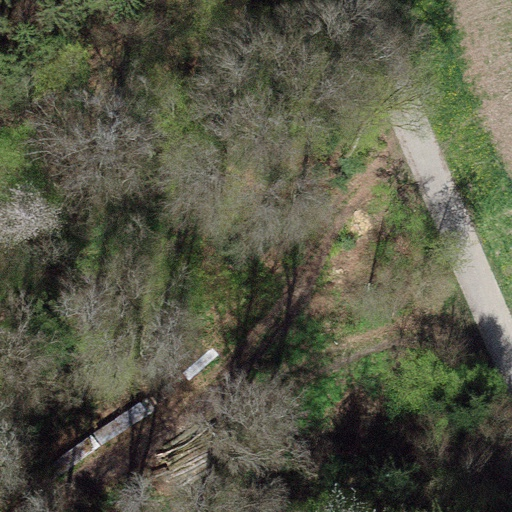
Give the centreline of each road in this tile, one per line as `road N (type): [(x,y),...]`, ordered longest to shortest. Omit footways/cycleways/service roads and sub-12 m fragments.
road 1 (track): [(15,511),(126,453),(248,357),(328,231),(419,136)]
road 2 (unclassified): [(511,360),(363,0)]
